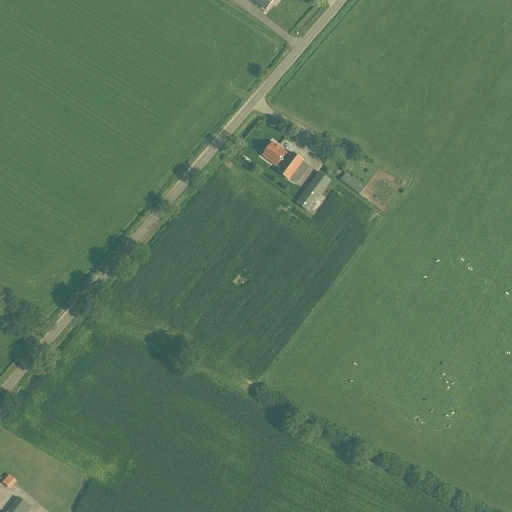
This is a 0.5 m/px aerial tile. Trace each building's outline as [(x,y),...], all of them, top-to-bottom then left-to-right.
[(271,0),(255,0),(266,9),(273,1),(271,0)] [(289,156),(272,143),(263,156),(280,169),(278,171),(289,180),(290,178),(297,183),(304,174),(297,169),(303,161),(291,153),(289,156)] [(308,212),(331,181),(318,172),(296,203),(308,212)] [(365,187),(346,173),(341,180),(360,195),(365,187)] [(11,473),(4,481),(11,488),(18,480),(11,473)] [(28,511),(31,509),(18,498),(7,511),(6,511),(28,511)]
